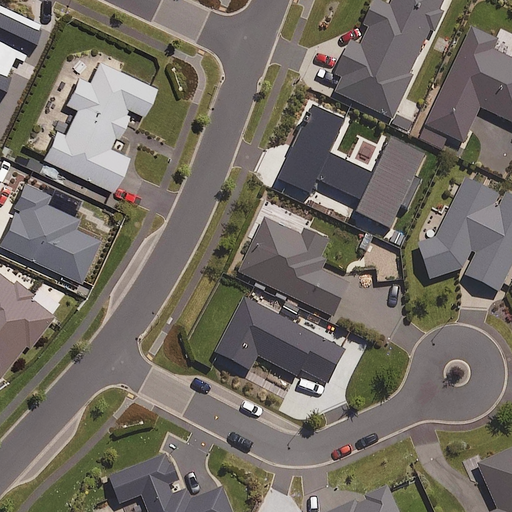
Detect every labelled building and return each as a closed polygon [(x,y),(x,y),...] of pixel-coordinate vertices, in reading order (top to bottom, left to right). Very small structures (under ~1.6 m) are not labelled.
[(342,83),(337,95),(395,122),(413,80),(410,78),(431,33),(435,35),(451,0),(394,0),(391,8),(376,1),(363,27),(370,30),(362,48),(350,42),(333,78),(342,83)] [(12,57),(21,61),(23,56),(25,57),(40,25),(0,6),(0,93),(7,78),(3,76),(12,57)] [(498,43),(472,31),(427,128),(465,145),(481,110),(511,124),(511,61),(494,53),(498,43)] [(154,90),(93,61),(85,77),(79,74),(65,105),(76,110),(63,136),(55,132),(42,159),(111,192),(127,159),(110,151),(129,111),(141,116),(154,90)] [(331,158),(346,124),(313,109),(278,187),(310,201),(317,185),(360,204),(352,223),(388,239),(401,209),(408,211),(421,182),(415,179),(425,158),(391,143),(376,178),(331,158)] [(430,282),(464,272),(468,273),(465,279),(500,295),(511,269),(511,200),(507,198),(505,202),(464,182),(436,242),(419,248),(430,282)] [(47,196),(23,184),(12,208),(15,209),(0,242),(0,247),(79,284),(99,241),(73,229),(77,220),(43,205),(47,196)] [(333,246),(267,215),(239,275),(334,320),(349,287),(320,273),(333,246)] [(10,284),(0,276),(0,375),(22,348),(25,351),(51,318),(27,299),(30,295),(12,281),(10,284)] [(330,388),(347,354),(244,302),(216,357),(250,374),(258,359),(298,379),(301,373),(330,388)] [(511,511),(511,450),(479,467),(499,511),(511,511)] [(231,511),(222,489),(185,504),(182,495),(174,498),(170,488),(177,484),(166,455),(110,478),(121,506),(142,498),(148,511),(231,511)] [(399,511),(390,489),(337,511),(399,511)]
